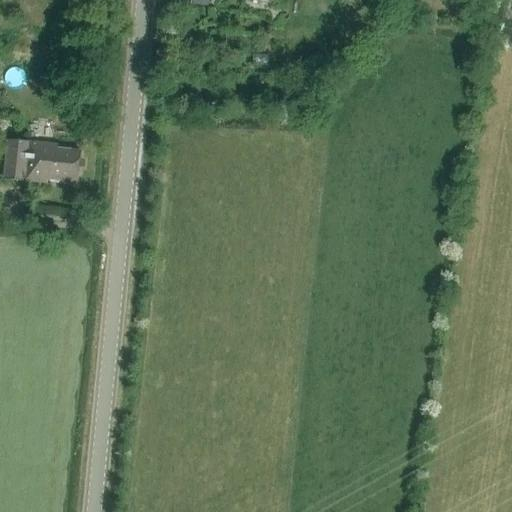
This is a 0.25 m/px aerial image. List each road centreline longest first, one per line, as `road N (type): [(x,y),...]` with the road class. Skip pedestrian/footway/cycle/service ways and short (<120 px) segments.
road 1 (secondary): [(93,511),(142,0)]
road 2 (track): [(0,215),(120,229)]
